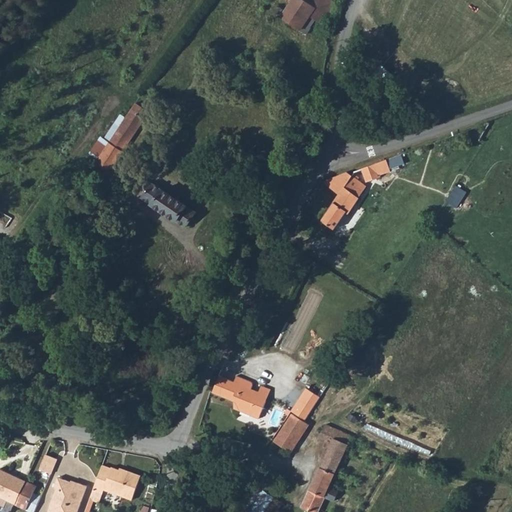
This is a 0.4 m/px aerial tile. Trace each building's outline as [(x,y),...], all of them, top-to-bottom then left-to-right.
[(304,36),(308,30),(302,26),(307,17),(314,22),(320,25),(333,5),(326,0),(281,0),(289,5),(284,14),(278,10),(274,15),(304,36)] [(308,30),(314,22),(307,17),(302,26),(308,30)] [(130,109),(144,118),(147,112),(135,103),(130,109)] [(90,171),(94,174),(103,180),(144,118),(130,109),(90,171)] [(360,169),(364,180),(383,174),(379,162),(360,169)] [(320,183),(337,194),(320,221),(333,230),(344,212),(346,213),(362,186),(344,171),(320,183)] [(90,181),(98,186),(103,180),(94,174),(90,181)] [(142,200),(185,229),(195,213),(151,184),(147,183),(143,188),(144,191),(147,193),(142,200)] [(445,202),(457,209),(467,192),(455,185),(445,202)] [(317,405),(334,415),(358,378),(341,368),(320,400),(317,405)] [(236,403),(237,404),(238,412),(258,420),(266,402),(250,395),(252,391),(253,386),(250,383),(236,377),(233,383),(218,377),(211,393),(236,403)] [(250,395),(266,402),(271,392),(261,387),(258,393),(252,391),(250,395)] [(292,415),(305,423),(308,418),(317,405),(320,400),(306,391),(292,415)] [(293,417),(275,445),(292,456),(309,428),(293,417)] [(304,505),(304,506),(317,511),(318,510),(323,500),(332,504),(336,495),(327,491),(351,438),(325,426),(318,440),(330,446),(304,505)] [(40,470),(51,475),(58,461),(46,456),(40,470)] [(94,489),(104,493),(105,489),(133,499),(142,476),(125,470),(124,471),(113,467),(113,468),(103,465),(94,489)] [(6,472),(0,470),(0,497),(9,502),(6,508),(4,511),(12,511),(15,505),(31,511),(35,511),(42,497),(35,494),(38,486),(6,472)] [(47,509),(48,511),(78,511),(87,488),(77,485),(74,486),(56,479),(52,489),(54,492),(47,509)] [(243,511),(266,511),(270,505),(251,496),(243,511)] [(0,505),(6,508),(9,502),(0,497),(0,505)]
